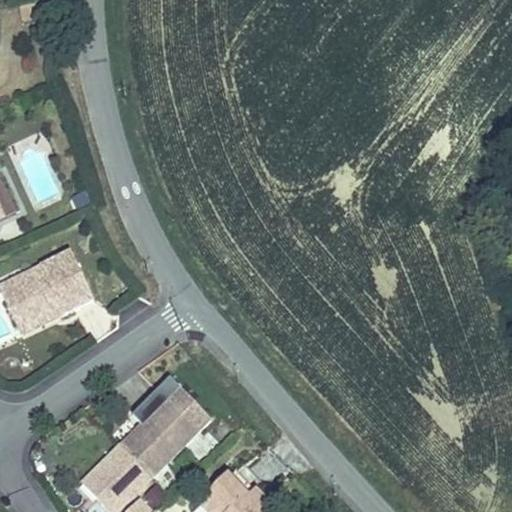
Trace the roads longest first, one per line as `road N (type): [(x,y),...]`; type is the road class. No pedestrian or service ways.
road 1 (residential): [(196,300),(133,197),(111,128),(94,0)]
road 2 (residential): [(386,511),(196,300)]
road 3 (residential): [(196,300),(0,445)]
